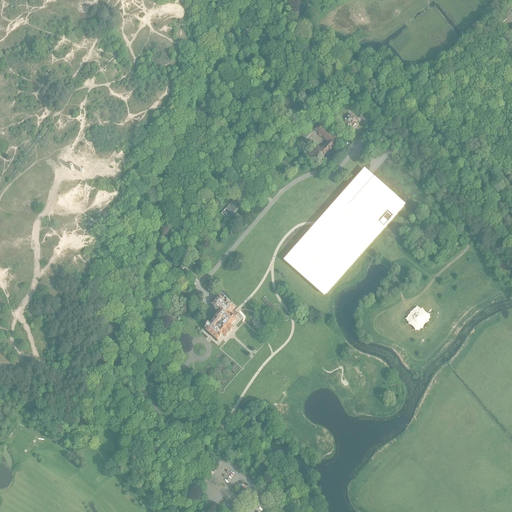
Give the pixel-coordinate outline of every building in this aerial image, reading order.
[(492,21),(496,27),(511,14),(507,9),(492,21)] [(360,117),(367,124),(369,121),(362,114),(360,117)] [(355,124),(358,121),(356,120),(355,121),(352,118),(353,117),(350,115),(348,117),(350,120),(348,122),(346,119),(343,122),(346,125),(345,126),(349,130),(350,129),(350,130),(352,127),(353,127),(356,125),(355,124)] [(330,133),(333,130),(324,122),(321,125),(320,124),(319,125),(317,122),(315,124),(311,128),(309,126),(295,141),(297,144),(300,141),(302,144),(314,131),(315,130),(328,142),(318,152),(322,156),(326,152),(327,153),(329,151),(328,150),(337,140),(336,139),(337,138),(334,136),(333,137),(330,133)] [(324,297),(405,206),(364,170),(317,222),(283,261),(324,297)] [(240,207),(232,200),(220,214),(228,220),(240,207)] [(180,264),(176,269),(174,270),(179,274),(181,272),(182,273),(181,274),(182,275),(182,276),(186,279),(190,274),(186,270),(185,272),(182,270),(184,268),(180,264)] [(225,296),(223,299),(220,296),(212,305),(214,307),(214,308),(214,309),(216,311),(218,312),(218,311),(219,311),(214,318),(215,318),(210,324),(209,323),(205,328),(206,329),(206,330),(217,341),(222,335),(225,337),(226,336),(227,336),(228,335),(228,333),(229,331),(231,332),(232,330),(231,329),(232,328),(230,326),(235,320),(234,319),(235,318),(234,318),(238,314),(233,310),(236,307),(227,299),(228,298),(225,296)] [(195,470),(191,475),(194,477),(195,478),(216,456),(218,455),(214,451),(195,470)]
